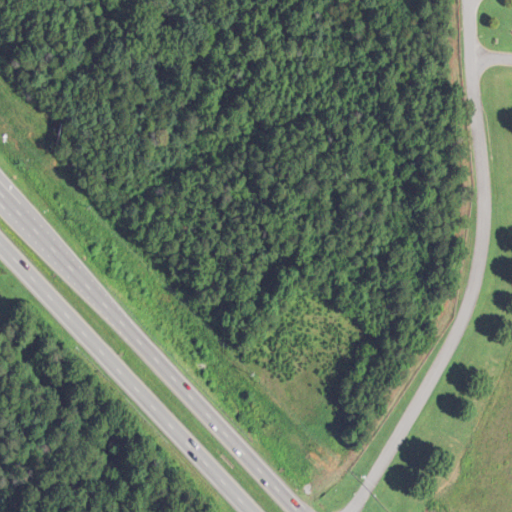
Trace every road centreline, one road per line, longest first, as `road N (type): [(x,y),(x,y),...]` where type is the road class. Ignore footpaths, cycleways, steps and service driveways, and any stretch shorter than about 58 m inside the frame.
road 1 (trunk): [(300,511),(0,191)]
road 2 (trunk): [(0,238),(254,511)]
